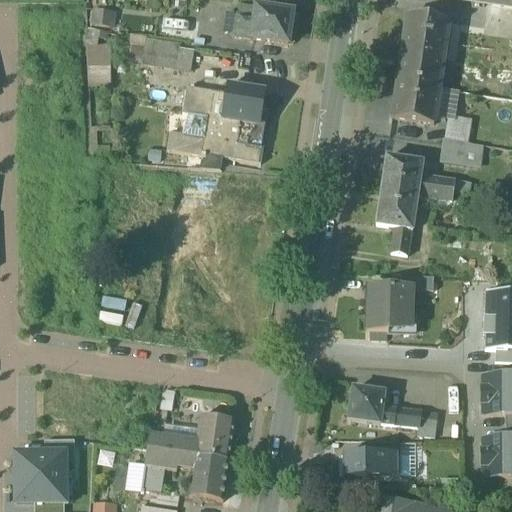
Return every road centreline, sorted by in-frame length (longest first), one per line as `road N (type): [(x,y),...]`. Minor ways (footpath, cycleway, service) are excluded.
road 1 (residential): [(288,392),(349,0)]
road 2 (residential): [(7,350),(288,392)]
road 3 (residential): [(270,511),(288,392)]
